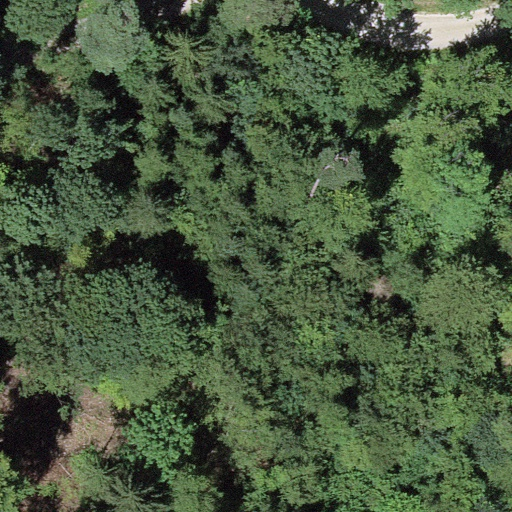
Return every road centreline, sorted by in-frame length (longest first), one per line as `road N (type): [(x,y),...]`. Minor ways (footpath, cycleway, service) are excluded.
road 1 (track): [(511,13),(481,21),(399,19),(344,0)]
road 2 (track): [(0,47),(127,0)]
